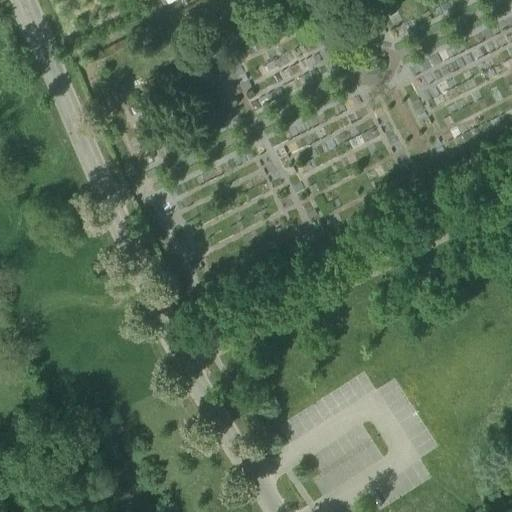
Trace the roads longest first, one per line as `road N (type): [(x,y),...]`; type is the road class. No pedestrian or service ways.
road 1 (unclassified): [(149,283),(29,0)]
road 2 (residential): [(280,511),(149,283)]
